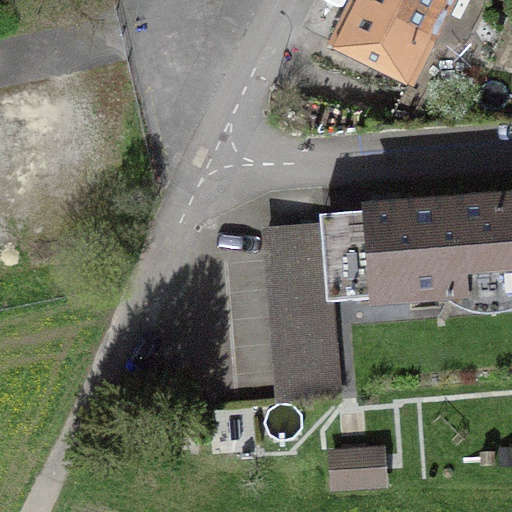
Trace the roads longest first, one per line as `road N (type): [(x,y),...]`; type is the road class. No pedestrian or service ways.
road 1 (residential): [(211,161),(40,511)]
road 2 (residential): [(511,145),(269,168),(211,161)]
road 3 (residential): [(261,0),(0,55)]
road 4 (residential): [(291,0),(211,161)]
